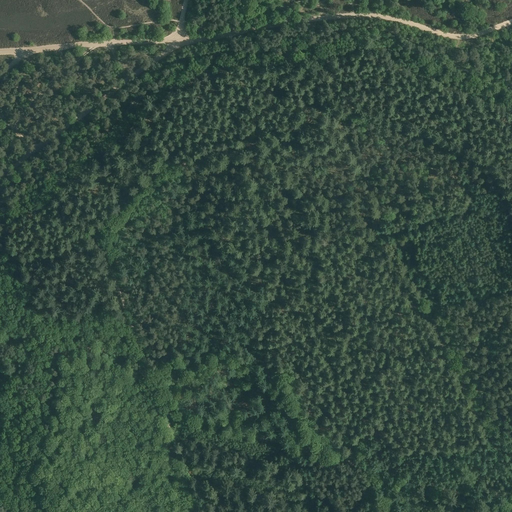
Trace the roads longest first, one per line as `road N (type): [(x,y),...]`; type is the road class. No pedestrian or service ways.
road 1 (track): [(511,181),(422,132),(351,109),(324,109),(222,162),(160,173),(95,229)]
road 2 (track): [(333,73),(339,119),(511,467)]
road 3 (track): [(69,189),(95,229),(167,418)]
road 4 (track): [(292,446),(511,505)]
road 5 (track): [(0,175),(176,44)]
road 6 (track): [(511,21),(452,36),(388,17),(307,19)]
road 7 (track): [(318,36),(393,30),(511,89)]
road 8 (track): [(0,51),(176,44)]
road 9 (track): [(182,58),(55,172)]
road 10 (track): [(167,418),(292,446)]
road 11 (track): [(307,19),(188,42)]
